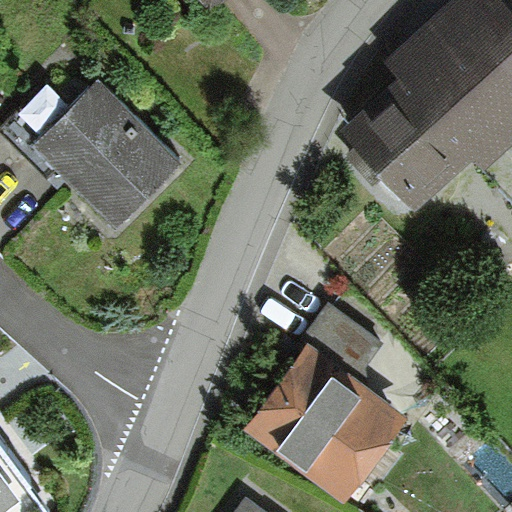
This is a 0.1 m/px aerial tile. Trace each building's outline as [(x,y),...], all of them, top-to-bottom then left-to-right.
[(361,131),(347,143),(375,176),(390,163),(418,195),(473,148),(483,158),(511,130),(511,0),(439,0),(381,54),(394,68),(345,114),(361,131)] [(180,157),(102,76),(40,136),(69,166),(118,216),(180,157)] [(344,490),(405,405),(369,380),(358,372),(385,334),(329,295),(242,417),(344,490)] [(0,511),(32,511),(52,498),(0,427),(0,511)] [(275,511),(248,491),(232,511),(275,511)]
